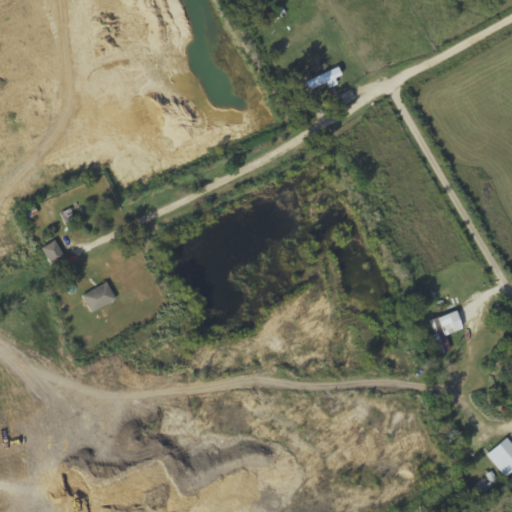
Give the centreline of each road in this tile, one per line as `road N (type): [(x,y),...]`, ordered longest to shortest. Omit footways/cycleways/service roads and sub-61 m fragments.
road 1 (residential): [(39,182),(75,247),(112,242),(511,18)]
road 2 (residential): [(511,298),(387,87)]
